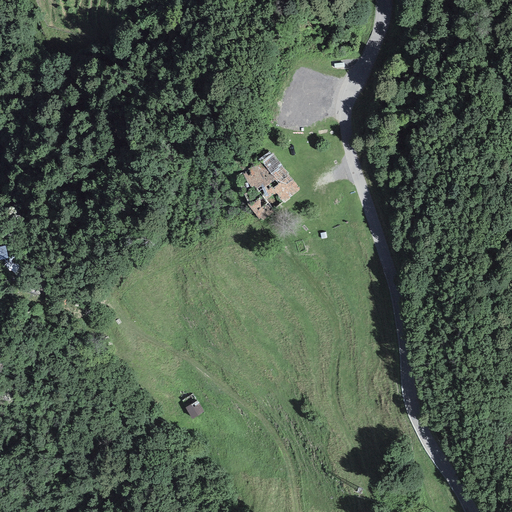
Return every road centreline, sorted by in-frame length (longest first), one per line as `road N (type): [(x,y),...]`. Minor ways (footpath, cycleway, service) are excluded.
road 1 (unclassified): [(384,0),(380,30),(347,104),(346,134),(400,305),(409,394),(472,511)]
road 2 (track): [(375,511),(334,406),(331,306),(275,223),(353,165)]
road 3 (track): [(108,297),(126,323),(192,362),(262,419),(290,467),(297,511)]
